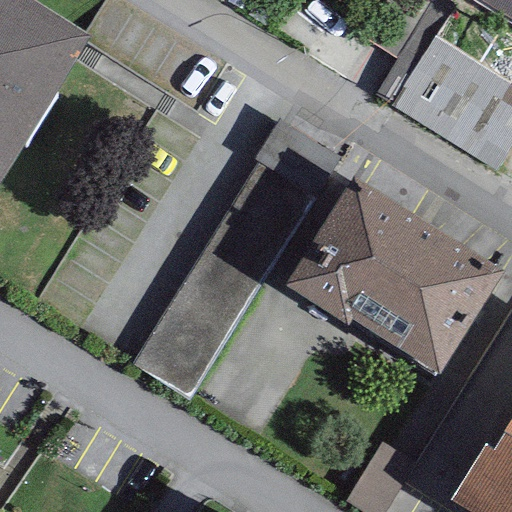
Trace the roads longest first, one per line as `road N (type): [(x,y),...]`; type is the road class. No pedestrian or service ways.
road 1 (residential): [(118,0),(511,237)]
road 2 (unknown): [(118,334),(268,90)]
